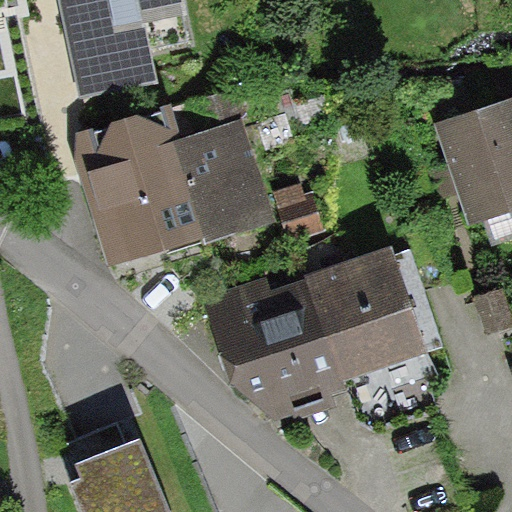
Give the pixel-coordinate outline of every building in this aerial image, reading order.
[(181,0),(55,0),(76,106),(157,91),(146,34),(186,26),(181,0)] [(209,247),(278,226),(248,127),(254,125),(243,89),(196,103),(207,138),(184,145),(174,111),(74,141),(113,267),(207,238),(209,247)] [(511,102),(432,129),(468,234),(511,219),(511,102)] [(278,209),(289,245),(324,234),(313,198),(278,209)] [(396,256),(395,252),(209,308),(236,394),(278,423),(294,418),(301,423),(340,411),(337,402),(350,398),(347,389),(431,363),(429,355),(447,350),(416,250),(396,256)] [(511,319),(504,293),(475,303),(487,340),(511,331),(511,319)] [(436,511),(467,502),(438,413),(381,432),(406,511),(436,511)] [(181,511),(142,420),(122,428),(117,417),(72,436),(84,465),(71,471),(88,511),(181,511)]
